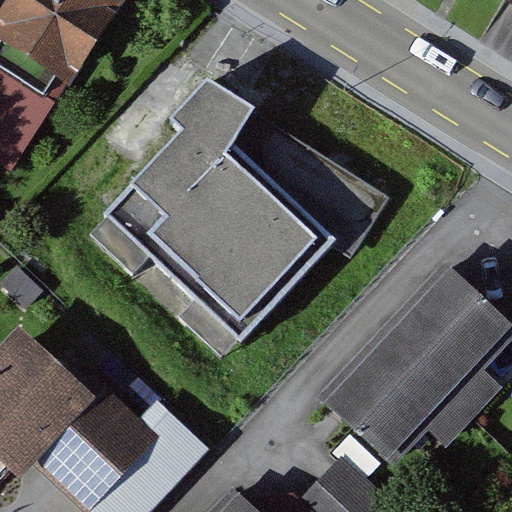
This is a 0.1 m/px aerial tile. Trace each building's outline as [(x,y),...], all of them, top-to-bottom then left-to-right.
[(0,116),(47,148),(139,7),(128,0),(21,0),(0,33),(0,116)] [(255,353),(348,250),(239,169),(268,122),(219,90),(182,131),(193,142),(115,224),(255,353)] [(511,351),(511,321),(460,275),(341,407),(409,467),(511,351)] [(92,511),(159,435),(31,325),(0,361),(0,447),(74,511),(92,511)] [(404,511),(354,467),(317,509),(320,511),(404,511)]
